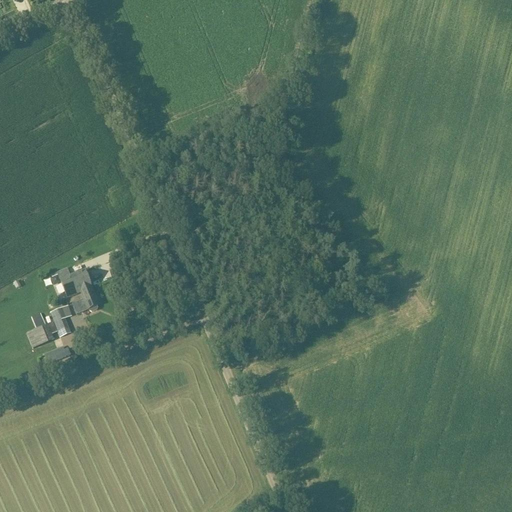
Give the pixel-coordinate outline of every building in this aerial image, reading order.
[(81,294),(92,290),(85,272),(71,278),(67,270),(56,274),(60,282),(61,282),(67,300),(81,294)] [(97,308),(99,307),(92,290),(81,294),(83,301),(72,305),(77,316),(89,311),(90,313),(92,314),(98,312),(98,310),(97,308)] [(62,310),(50,315),(57,333),(69,329),(62,310)] [(48,326),(46,327),(42,319),(33,323),(36,331),(42,346),(54,341),(48,326)] [(45,356),(48,366),(71,357),(69,352),(65,354),(63,349),(45,356)] [(24,377),(27,385),(34,382),(35,386),(43,383),(38,370),(30,373),(31,374),(24,377)] [(50,372),(44,374),(46,381),(52,379),(50,372)]
